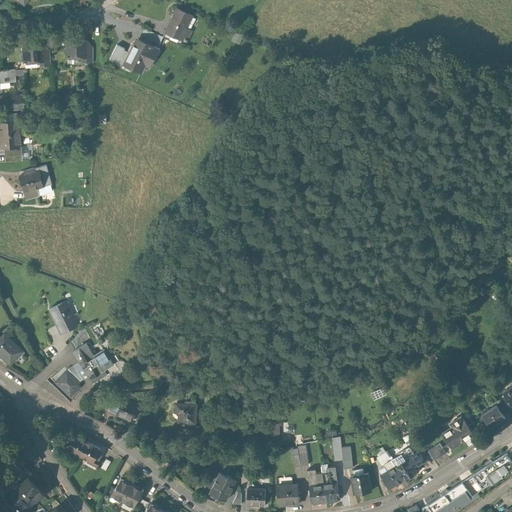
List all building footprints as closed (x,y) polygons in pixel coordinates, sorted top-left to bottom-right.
[(166,31),(182,38),(193,14),(177,7),(166,31)] [(139,38),(157,47),(162,37),(144,28),(139,38)] [(184,39),(182,38),(166,31),(163,37),(181,46),(184,39)] [(152,57),(157,47),(139,38),(135,46),(133,44),(124,62),(142,71),(145,64),(145,63),(148,55),(152,57)] [(67,56),(86,56),(87,47),(87,40),(67,40),(67,46),(66,47),(65,53),(67,54),(67,56)] [(24,62),(43,61),(44,61),(44,51),(43,44),(23,45),(23,52),(22,53),(22,58),(24,59),(24,62)] [(0,81),(15,80),(14,68),(0,69),(0,81)] [(0,134),(20,133),(20,127),(21,127),(20,119),(19,119),(16,113),(9,114),(7,120),(0,120),(0,134)] [(21,139),(20,133),(0,134),(0,148),(5,148),(6,156),(22,155),(21,146),(23,146),(22,138),(21,139)] [(23,183),(27,198),(39,195),(37,189),(52,185),(46,165),(35,168),(34,168),(26,170),(27,173),(20,175),(22,183),(23,183)] [(49,309),(60,334),(77,326),(66,302),(49,309)] [(80,364),(95,354),(82,333),(75,338),(80,346),(72,351),(80,364)] [(0,340),(0,359),(9,369),(20,357),(12,349),(14,347),(3,337),(0,340)] [(104,349),(95,354),(80,364),(89,378),(92,377),(95,382),(106,374),(103,369),(120,359),(115,352),(108,356),(104,349)] [(73,379),(66,372),(54,384),(70,400),(79,390),(77,388),(79,386),(72,379),(73,379)] [(511,385),(503,392),(511,406),(511,385)] [(117,415),(132,420),(138,405),(118,398),(113,397),(107,413),(116,417),(117,415)] [(178,426),(195,427),(196,403),(194,403),(195,400),(186,400),(186,402),(177,402),(176,410),(179,410),(178,426)] [(491,428),(506,418),(496,405),(482,415),(491,428)] [(453,451),(474,437),(462,418),(453,424),(457,430),(444,438),(453,451)] [(78,461),(86,445),(73,439),(67,449),(62,447),(59,453),(69,459),(69,457),(78,461)] [(352,470),(350,448),(341,449),(340,440),(332,441),(335,463),(343,462),(344,471),(352,470)] [(22,457),(22,458),(31,471),(41,465),(24,441),(15,447),(22,457)] [(99,452),(86,445),(78,461),(86,466),(85,467),(95,472),(99,465),(94,463),(99,452)] [(430,454),(435,462),(447,455),(441,446),(430,454)] [(300,468),(308,467),(305,447),(298,448),(300,468)] [(472,479),(462,486),(472,501),(502,480),(501,478),(511,470),(511,450),(492,465),(490,462),(484,466),(486,469),(471,478),(472,479)] [(392,465),(394,468),(405,462),(401,456),(391,462),(392,465)] [(405,462),(394,468),(403,483),(418,474),(409,459),(405,462)] [(110,466),(106,463),(100,473),(105,475),(110,466)] [(394,468),(387,472),(380,476),(389,491),(403,483),(394,468)] [(329,487),(323,487),(325,505),(340,503),(339,496),(341,495),(341,490),(338,491),(335,469),(327,470),(329,487)] [(364,471),(353,473),(354,479),(352,480),(355,498),(372,495),(369,477),(365,477),(364,471)] [(225,506),(236,484),(219,476),(209,498),(225,506)] [(110,502),(122,507),(131,489),(119,483),(110,502)] [(5,503),(13,511),(27,511),(24,508),(29,503),(34,508),(41,502),(36,495),(26,484),(5,503)] [(454,511),(472,501),(462,486),(447,495),(446,493),(440,497),(441,499),(421,511),(454,511)] [(323,487),(316,488),(309,489),(310,495),(308,495),(309,499),(310,499),(311,507),(325,505),(323,487)] [(278,510),(299,508),(297,488),(276,489),(278,510)] [(122,507),(130,511),(134,511),(143,495),(131,489),(122,507)] [(265,511),(266,494),(247,493),(246,510),(265,511)] [(232,509),(240,509),(240,498),(237,498),(236,501),(232,509)]
